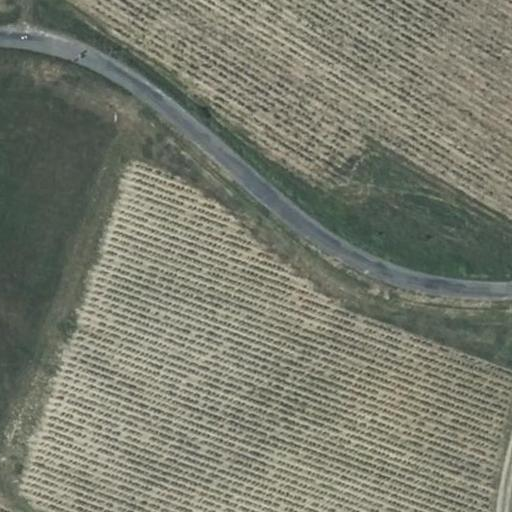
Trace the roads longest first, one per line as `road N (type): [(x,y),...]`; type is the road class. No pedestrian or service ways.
road 1 (unclassified): [(0,44),(70,55),(143,93),(325,247),(361,268),(449,293),(511,296)]
road 2 (track): [(141,511),(406,285)]
